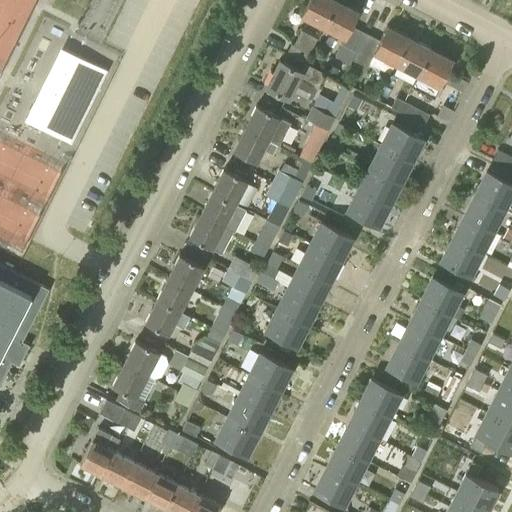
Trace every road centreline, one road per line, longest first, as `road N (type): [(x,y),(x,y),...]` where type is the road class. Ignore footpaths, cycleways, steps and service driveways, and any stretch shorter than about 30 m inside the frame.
road 1 (tertiary): [(24,477),(263,0)]
road 2 (residential): [(264,511),(504,42)]
